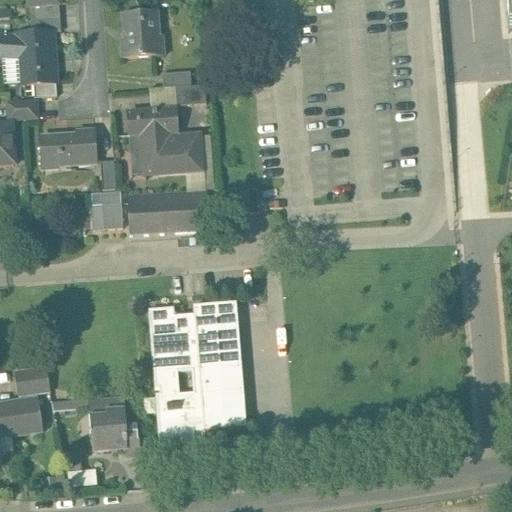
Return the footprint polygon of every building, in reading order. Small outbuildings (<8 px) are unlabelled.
[(30,0),(31,10),(64,10),(63,0),(30,0)] [(165,59),(164,14),(127,15),(128,60),(165,59)] [(24,84),(63,84),(62,34),(0,35),(0,59),(24,59),(24,84)] [(191,87),(191,74),(164,73),(164,89),(176,89),(176,105),(206,106),(206,87),(191,87)] [(10,118),(0,117),(0,167),(19,167),(19,120),(43,119),(42,102),(10,103),(10,118)] [(138,107),(139,177),(206,176),(205,134),(185,135),(185,106),(138,107)] [(104,135),(44,135),(45,171),(104,171),(104,135)] [(128,228),(128,233),(208,228),(207,196),(99,202),(101,230),(128,228)] [(246,430),(237,306),(193,309),(194,317),(173,318),(173,311),(149,312),(155,391),(158,391),(159,396),(155,397),(159,450),(195,447),(194,440),(205,440),(204,433),(246,430)] [(46,370),(14,376),(18,400),(50,395),(46,370)] [(37,399),(0,405),(0,438),(42,432),(37,399)] [(88,404),(91,450),(125,447),(124,426),(122,402),(88,404)] [(137,425),(124,426),(125,447),(126,458),(139,456),(137,425)] [(86,485),(83,452),(63,454),(67,487),(86,485)]
